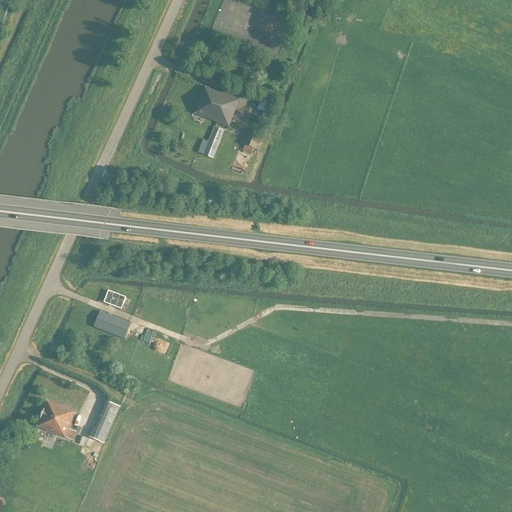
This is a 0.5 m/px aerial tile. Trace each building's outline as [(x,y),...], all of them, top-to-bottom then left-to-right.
[(195,114),(229,127),(237,109),(235,108),(238,100),(205,87),(195,114)] [(272,101),(263,98),(259,108),(268,111),(272,101)] [(198,151),(197,152),(214,158),(224,131),(223,131),(214,127),(209,139),(203,137),(198,151)] [(250,131),(247,140),(242,152),(251,156),(253,149),(259,151),(265,137),(250,131)] [(108,290),(104,302),(121,309),(126,297),(108,290)] [(100,311),(94,327),(124,339),(130,324),(100,311)] [(132,398),(135,391),(128,388),(125,395),(132,398)] [(69,429),(75,412),(46,401),(36,427),(72,441),(76,432),(69,429)] [(93,427),(89,437),(104,443),(108,434),(93,427)] [(104,444),(96,441),(88,461),(97,464),(104,444)]
